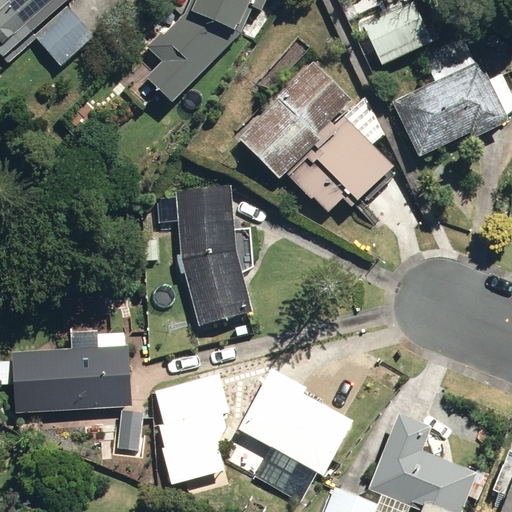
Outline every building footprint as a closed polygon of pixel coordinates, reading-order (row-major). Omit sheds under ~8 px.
[(37,35),(67,67),(99,37),(73,9),(64,17),(48,0),(0,0),(0,49),(10,60),(37,35)] [(266,6),(268,0),(191,0),(187,11),(165,33),(163,31),(149,44),(163,60),(147,75),(173,98),(243,30),(239,27),(252,0),(266,6)] [(240,136),(282,177),(321,138),(318,135),(354,98),(312,58),(278,93),(280,95),(240,136)] [(395,101),(422,154),(471,128),(475,135),(510,117),(507,111),(511,107),(511,87),(503,69),(490,76),(481,58),(395,101)] [(353,157),(372,200),(396,189),(376,146),(353,157)] [(317,197),(345,218),(359,197),(332,178),(317,197)] [(182,259),(201,325),(253,310),(237,253),(232,187),(175,191),(182,259)] [(151,278),(151,298),(165,298),(164,278),(151,278)] [(13,352),(15,411),(132,406),(129,346),(125,347),(124,333),(98,334),(99,348),(13,352)] [(274,367),(242,426),(324,476),(355,419),(306,393),(310,386),(274,367)] [(179,420),(217,440),(236,403),(199,383),(179,420)] [(117,447),(138,450),(143,413),(122,410),(117,447)] [(399,412),(369,487),(423,509),(421,511),(462,511),(479,471),(423,448),(432,424),(399,412)] [(511,511),(511,485),(501,511),(511,511)] [(380,511),(384,503),(335,486),(324,511),(380,511)] [(471,503),(479,506),(484,494),(476,491),(471,503)]
